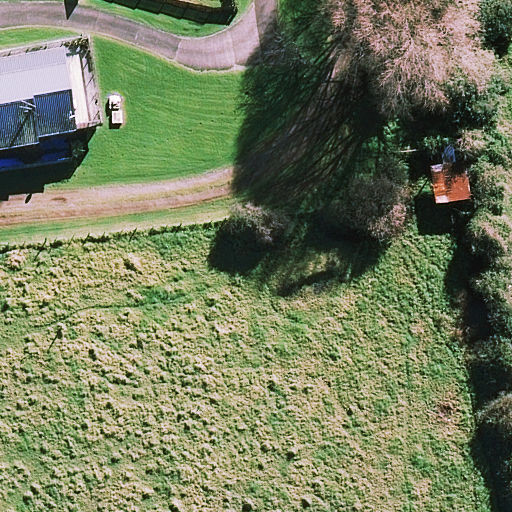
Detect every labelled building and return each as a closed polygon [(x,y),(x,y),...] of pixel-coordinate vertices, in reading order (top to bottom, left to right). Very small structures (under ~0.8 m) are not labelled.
[(0,156),(74,144),(72,131),(101,127),(89,54),(0,68),(0,156)] [(462,138),(432,143),(441,203),(471,198),(462,138)] [(485,236),(452,244),(462,284),(495,276),(485,236)] [(486,295),(462,296),(463,353),(487,353),(486,295)] [(479,394),(455,397),(462,455),(486,452),(479,394)]
